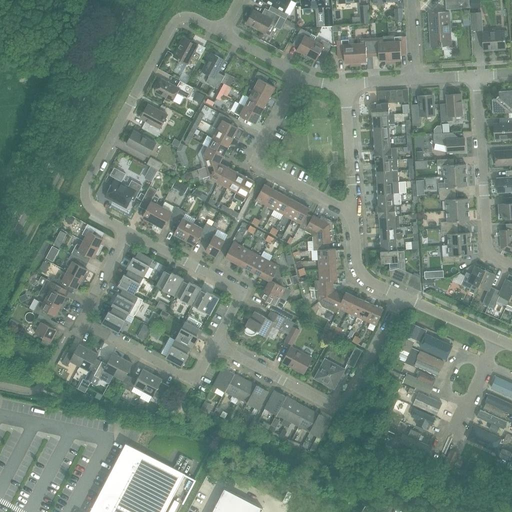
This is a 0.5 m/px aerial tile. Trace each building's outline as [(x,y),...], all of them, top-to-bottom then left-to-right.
[(271,6),(268,10),(286,20),(289,15),(290,15),(296,4),(296,3),(289,0),(263,0),(263,1),(271,6)] [(324,0),(301,0),(302,8),(325,7),(324,0)] [(397,1),(398,9),(404,8),(403,0),(373,0),(374,4),(387,3),(387,2),(397,1)] [(445,0),(446,10),(459,9),(470,8),(469,0),(445,0)] [(369,5),(360,6),(361,24),(370,23),(369,5)] [(483,25),(491,25),(492,8),(484,7),(483,25)] [(270,24),(275,27),(276,24),(282,27),(286,20),(268,10),(265,8),(262,15),(254,10),(247,24),(265,33),(270,24)] [(333,9),(323,10),(325,26),(334,26),(333,9)] [(430,33),(431,46),(442,46),(442,43),(450,42),(451,45),(449,45),(451,45),(449,12),(429,14),(429,27),(431,27),(432,33),(430,33)] [(472,13),(473,31),(482,30),(481,12),(472,13)] [(302,57),(305,58),(314,41),(310,38),(312,34),(301,29),(292,45),(298,48),(297,50),(302,53),(303,55),(302,57)] [(482,33),(483,51),(491,50),(490,48),(505,47),(504,31),(482,33)] [(394,41),(389,42),(390,64),(394,64),(393,62),(395,60),(401,60),(401,55),(407,54),(406,36),(394,37),(394,41)] [(183,72),(190,76),(202,55),(195,51),(198,46),(184,38),(174,57),(187,64),(183,72)] [(383,38),(372,39),(373,56),(379,56),(379,61),(386,61),(387,62),(387,64),(390,64),(389,42),(383,42),(383,38)] [(314,41),(305,58),(308,60),(309,58),(311,58),(316,61),(317,59),(323,61),(332,45),(321,39),(319,43),(314,41)] [(360,44),(355,44),(356,66),(359,66),(359,64),(360,62),(367,62),(366,57),(373,56),(372,39),(360,39),(360,44)] [(356,66),(355,44),(349,44),(349,40),(337,41),(338,58),(344,58),(345,63),(351,63),(353,64),(353,66),(356,66)] [(210,76),(206,83),(218,89),(221,82),(224,76),(218,73),(224,60),(212,53),(202,72),(210,76)] [(259,79),(254,88),(270,97),(275,88),(266,83),(269,78),(258,72),(255,77),(259,79)] [(226,73),(224,76),(221,82),(225,84),(230,75),(226,73)] [(155,91),(164,96),(173,101),(177,94),(187,99),(193,88),(180,81),(177,87),(162,79),(155,91)] [(199,94),(210,98),(213,92),(202,88),(199,94)] [(254,88),(249,97),(265,106),(270,97),(254,88)] [(371,104),(372,116),(389,115),(388,103),(385,103),(385,91),(378,91),(379,104),(371,104)] [(509,112),(509,118),(511,117),(511,91),(499,92),(499,96),(498,96),(497,98),(496,98),(493,99),(493,113),(509,112)] [(447,104),(440,105),(441,122),(453,121),(452,116),(463,115),(461,94),(451,95),(446,95),(447,100),(447,104)] [(412,109),(412,119),(413,125),(421,125),(421,116),(434,115),(433,96),(419,97),(420,109),(412,109)] [(249,97),(245,106),(260,115),(265,106),(249,97)] [(142,128),(151,133),(158,137),(162,129),(160,128),(168,115),(148,104),(141,118),(146,121),(142,128)] [(260,115),(245,106),(240,104),(235,113),(255,124),(260,115)] [(220,113),(212,127),(218,129),(233,138),(238,129),(229,123),(231,118),(220,113)] [(373,116),(374,127),(389,126),(388,115),(389,115),(372,116),(373,116)] [(511,117),(509,118),(502,118),(502,124),(494,125),(495,139),(511,137),(511,117)] [(374,127),(374,138),(389,137),(389,126),(374,127)] [(192,127),(188,136),(192,139),(197,130),(192,127)] [(218,129),(213,138),(229,147),(233,138),(218,129)] [(127,145),(135,149),(149,156),(156,143),(134,131),(127,145)] [(447,146),(447,153),(465,152),(464,138),(453,139),(453,133),(433,134),(434,143),(447,146)] [(374,149),(374,150),(391,149),(391,148),(390,148),(389,137),(374,138),(375,149),(374,149)] [(213,138),(208,147),(224,156),(229,147),(213,138)] [(198,154),(202,168),(220,163),(224,156),(208,147),(203,145),(198,154)] [(374,150),(375,161),(397,159),(397,148),(391,149),(374,150)] [(511,150),(495,152),(496,166),(511,164),(511,150)] [(147,164),(159,171),(163,164),(150,157),(147,164)] [(376,161),(376,172),(398,171),(397,159),(375,161),(376,161)] [(444,166),(444,177),(467,175),(466,164),(450,165),(449,159),(437,160),(437,166),(444,166)] [(211,179),(219,183),(227,167),(220,163),(202,168),(198,170),(201,177),(203,178),(210,176),(211,179)] [(219,183),(228,188),(236,172),(227,167),(219,183)] [(117,203),(126,208),(131,200),(134,201),(142,186),(132,181),(129,187),(120,182),(121,181),(122,182),(126,174),(114,168),(110,176),(116,179),(116,180),(115,179),(105,197),(114,201),(114,200),(118,203),(117,203)] [(510,177),(497,178),(498,193),(511,191),(511,170),(510,171),(510,177)] [(376,172),(377,183),(399,182),(398,171),(376,172)] [(228,188),(237,192),(245,177),(236,172),(228,188)] [(439,188),(439,194),(452,193),(451,187),(467,186),(467,175),(444,177),(445,188),(439,188)] [(245,177),(237,192),(234,197),(235,197),(234,198),(243,202),(244,202),(254,182),(245,177)] [(377,183),(378,195),(400,193),(399,182),(377,183)] [(256,200),(265,205),(273,189),(264,184),(256,200)] [(142,217),(153,223),(162,207),(156,204),(159,198),(154,196),(157,191),(150,186),(140,204),(147,208),(142,217)] [(265,205),(274,210),(282,194),(273,189),(265,205)] [(378,206),(395,205),(401,204),(400,194),(400,193),(378,195),(379,206),(378,206)] [(446,200),(446,211),(469,210),(468,199),(452,200),(452,193),(439,194),(439,201),(446,200)] [(274,210),(283,215),(292,199),(282,194),(274,210)] [(509,219),(509,220),(511,220),(511,197),(506,198),(507,204),(499,204),(500,219),(507,218),(509,219)] [(283,215),(292,220),(301,204),(292,199),(283,215)] [(169,219),(174,222),(181,209),(175,206),(174,207),(164,202),(162,207),(153,223),(164,229),(169,219)] [(292,220),(301,224),(307,227),(312,217),(307,214),(310,209),(301,204),(292,220)] [(378,206),(378,217),(396,216),(395,205),(378,206)] [(240,214),(229,208),(226,212),(237,218),(240,214)] [(174,234),(185,240),(193,224),(183,218),(186,212),(181,209),(174,222),(179,225),(174,234)] [(441,222),(441,229),(454,228),(453,222),(469,221),(469,210),(446,211),(447,222),(441,222)] [(299,228),(313,235),(333,222),(321,216),(320,219),(313,215),(312,217),(307,227),(301,224),(299,228)] [(379,218),(380,229),(395,228),(395,217),(396,217),(396,216),(378,217),(378,218),(379,218)] [(209,219),(206,223),(203,229),(193,224),(185,240),(195,245),(200,236),(205,239),(212,226),(214,222),(209,219)] [(308,251),(314,251),(318,250),(330,249),(329,243),(331,243),(330,235),(334,235),(333,222),(313,235),(313,242),(308,242),(308,251)] [(506,230),(500,231),(501,249),(511,253),(511,223),(505,224),(506,230)] [(86,237),(83,241),(101,251),(103,247),(101,247),(101,245),(103,239),(101,238),(104,233),(88,224),(86,226),(82,235),(86,237)] [(212,226),(205,239),(211,242),(206,251),(216,257),(225,241),(215,235),(218,229),(212,226)] [(380,229),(381,240),(403,238),(403,233),(396,234),(395,228),(380,229)] [(448,234),(448,245),(471,244),(470,233),(454,234),(454,228),(441,229),(441,235),(448,234)] [(252,236),(254,244),(262,241),(260,233),(252,236)] [(381,251),(398,250),(397,250),(396,239),(381,240),(382,251),(381,251)] [(77,244),(72,254),(88,263),(91,258),(93,259),(96,254),(98,253),(99,254),(101,251),(83,241),(81,246),(77,244)] [(225,258),(234,262),(242,247),(233,242),(225,258)] [(471,244),(448,245),(449,256),(443,257),(443,263),(456,262),(455,256),(471,255),(471,244)] [(58,259),(61,249),(55,247),(52,256),(58,259)] [(234,262),(243,267),(251,251),(242,247),(234,262)] [(318,250),(318,260),(336,259),(335,249),(330,249),(318,250)] [(390,278),(396,281),(401,269),(399,268),(398,250),(381,251),(381,263),(389,263),(390,278)] [(243,267),(252,272),(260,256),(251,251),(243,267)] [(133,257),(131,261),(127,269),(129,270),(143,278),(148,269),(153,260),(138,252),(135,258),(133,257)] [(70,267),(67,271),(85,281),(87,277),(85,277),(85,275),(87,269),(85,268),(88,263),(72,254),(66,265),(70,267)] [(252,272),(261,277),(270,261),(260,256),(252,272)] [(53,273),(58,260),(51,257),(45,269),(53,273)] [(318,260),(319,270),(337,270),(336,259),(318,260)] [(261,277),(269,281),(281,277),(278,268),(279,266),(270,261),(261,277)] [(475,294),(478,287),(486,271),(476,266),(470,278),(465,276),(461,285),(470,289),(469,292),(475,294)] [(430,267),(430,279),(438,279),(439,268),(430,267)] [(396,281),(402,283),(407,272),(401,269),(396,281)] [(124,274),(122,278),(117,287),(123,290),(134,295),(141,283),(140,283),(143,278),(129,270),(126,275),(124,274)] [(319,270),(319,280),(319,281),(333,280),(337,280),(337,270),(319,270)] [(50,281),(56,284),(67,290),(72,293),(75,288),(77,289),(80,284),(82,283),(83,284),(85,281),(67,271),(65,276),(61,274),(58,280),(53,277),(50,281)] [(163,289),(175,296),(184,279),(172,273),(171,275),(165,271),(160,280),(157,286),(163,289)] [(482,304),(488,306),(496,289),(490,287),(495,275),(486,271),(478,287),(488,291),(482,304)] [(402,283),(407,285),(412,274),(407,272),(402,283)] [(407,285),(412,288),(417,276),(412,274),(407,285)] [(417,276),(412,288),(421,292),(420,278),(417,276)] [(269,281),(265,289),(286,300),(291,291),(284,287),(281,277),(269,281)] [(39,295),(46,298),(64,308),(65,305),(64,304),(63,302),(66,296),(64,295),(67,290),(56,284),(50,281),(47,279),(39,295)] [(315,296),(319,302),(334,292),(333,280),(319,281),(319,280),(314,281),(315,296)] [(509,300),(511,293),(511,282),(506,280),(501,292),(496,289),(488,306),(494,309),(497,301),(506,306),(509,300)] [(193,305),(200,291),(202,289),(189,282),(188,284),(183,281),(175,296),(180,298),(180,299),(193,305)] [(274,306),(271,311),(291,321),(294,316),(284,310),(285,309),(284,308),(283,307),(286,300),(265,289),(260,298),(274,306)] [(118,294),(116,298),(112,306),(114,307),(128,315),(134,318),(144,300),(134,295),(123,290),(120,295),(118,294)] [(198,308),(210,315),(219,298),(207,291),(206,293),(200,291),(193,305),(198,308)] [(337,313),(339,309),(338,308),(344,296),(334,292),(319,302),(323,307),(337,313)] [(338,308),(339,309),(348,313),(355,297),(346,292),(344,296),(338,308)] [(348,313),(357,317),(365,301),(355,297),(348,313)] [(39,315),(51,320),(53,315),(56,316),(58,311),(61,310),(62,311),(64,308),(46,298),(43,303),(40,301),(34,312),(39,315)] [(357,317),(367,321),(374,305),(365,301),(357,317)] [(374,305),(367,321),(376,326),(383,310),(374,305)] [(109,311),(107,315),(102,323),(119,332),(128,315),(114,307),(111,312),(109,311)] [(160,315),(167,319),(170,314),(163,310),(160,315)] [(288,335),(293,327),(295,323),(291,321),(271,311),(267,318),(255,312),(251,319),(253,320),(243,331),(243,332),(244,331),(246,333),(249,335),(252,336),(255,335),(257,332),(267,337),(273,326),(288,335)] [(51,320),(39,315),(34,324),(39,327),(35,333),(44,338),(41,343),(51,349),(56,340),(54,339),(54,337),(57,330),(54,329),(57,323),(51,320)] [(175,340),(190,348),(192,349),(198,337),(197,336),(200,330),(191,325),(185,322),(182,328),(175,340)] [(421,328),(411,323),(405,335),(415,340),(421,328)] [(293,327),(288,335),(285,341),(292,345),(300,330),(293,327)] [(334,332),(340,335),(343,330),(337,327),(334,332)] [(366,341),(369,335),(362,331),(359,337),(366,341)] [(352,341),(358,344),(361,339),(355,336),(352,341)] [(452,347),(428,337),(421,352),(445,362),(452,347)] [(404,338),(402,343),(412,348),(414,342),(404,338)] [(187,353),(190,348),(175,340),(173,345),(172,345),(166,357),(182,366),(189,354),(187,353)] [(412,348),(402,343),(399,349),(409,353),(412,348)] [(71,361),(80,366),(89,349),(79,344),(73,355),(68,352),(62,364),(68,367),(71,361)] [(291,347),(287,353),(283,362),(304,373),(312,358),(291,347)] [(346,364),(353,368),(363,351),(356,347),(346,364)] [(91,383),(94,376),(98,369),(98,368),(93,366),(99,354),(89,349),(80,366),(89,371),(85,380),(91,383)] [(399,351),(396,357),(405,362),(408,355),(399,351)] [(109,373),(114,375),(123,358),(113,353),(107,364),(101,361),(98,368),(98,369),(94,376),(100,379),(101,376),(106,378),(109,373)] [(120,386),(126,389),(132,378),(127,375),(133,364),(123,358),(114,375),(123,380),(120,386)] [(314,379),(334,390),(345,369),(325,358),(314,379)] [(439,369),(420,360),(416,369),(435,377),(439,369)] [(218,387),(225,391),(234,374),(223,368),(211,391),(215,393),(218,387)] [(135,386),(144,391),(153,374),(143,369),(137,380),(132,378),(126,389),(131,392),(135,386)] [(435,377),(416,369),(412,378),(431,386),(435,377)] [(387,375),(388,375),(397,380),(400,374),(390,370),(387,375)] [(163,380),(153,374),(144,391),(162,401),(169,388),(163,384),(163,385),(160,384),(163,380)] [(230,401),(233,403),(246,380),(234,374),(225,391),(233,395),(230,401)] [(511,386),(496,379),(493,387),(511,395),(511,386)] [(240,399),(247,403),(257,386),(246,380),(233,403),(237,405),(240,399)] [(257,386),(247,403),(255,407),(252,413),(256,415),(268,392),(257,386)] [(269,410),(276,414),(286,397),(275,391),(262,414),(266,416),(269,410)] [(443,405),(418,394),(412,407),(437,418),(443,405)] [(511,405),(489,396),(486,404),(511,414),(511,405)] [(281,424),(285,426),(297,403),(286,397),(276,414),(284,418),(281,424)] [(291,422),(299,426),(308,409),(297,403),(285,426),(288,428),(291,422)] [(302,428),(310,432),(320,415),(308,409),(299,426),(296,432),(299,434),(302,428)] [(393,411),(391,416),(401,421),(403,416),(393,411)] [(436,422),(416,414),(410,425),(431,435),(436,422)] [(508,424),(485,414),(481,423),(504,432),(508,424)] [(320,415),(310,432),(317,436),(314,442),(318,444),(331,421),(320,415)] [(401,421),(391,416),(389,421),(399,426),(401,421)] [(384,440),(391,443),(396,430),(386,426),(383,433),(386,434),(384,440)] [(501,440),(472,428),(469,434),(499,447),(501,440)] [(421,436),(410,431),(408,437),(403,435),(399,444),(420,453),(424,444),(418,442),(421,436)] [(511,442),(504,439),(502,444),(511,448),(511,442)] [(163,511),(172,497),(179,484),(183,475),(184,474),(126,444),(121,454),(91,511),(163,511)] [(497,455),(508,460),(511,453),(500,448),(497,455)] [(444,466),(452,470),(459,454),(450,450),(444,466)] [(225,488),(215,506),(226,511),(236,511),(244,498),(225,488)] [(244,498),(236,511),(261,511),(263,508),(244,498)]
